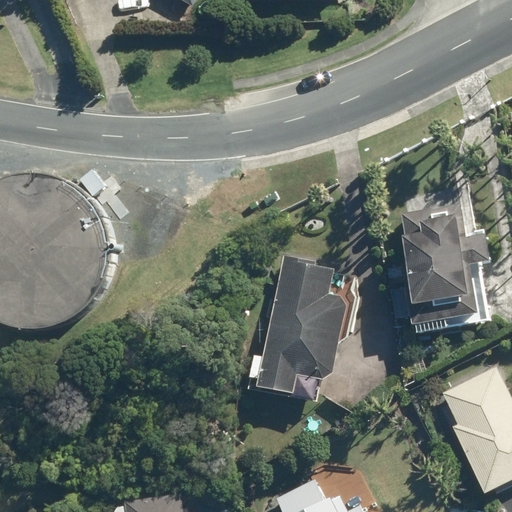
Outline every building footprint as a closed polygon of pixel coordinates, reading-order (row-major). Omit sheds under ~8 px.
[(0,329),(17,339),(44,345),(72,343),(97,332),(118,313),(132,290),(138,263),(136,235),(125,210),(106,189),(82,175),(55,169),(28,171),(2,182),(0,184),(0,329)] [(409,215),(416,262),(412,263),(423,323),(494,312),(482,238),(471,240),(466,206),(409,215)] [(265,386),(302,394),(305,375),(332,379),(342,373),(354,307),(345,295),(334,293),(339,269),(288,259),(265,386)] [(396,291),(399,318),(412,316),(408,289),(396,291)] [(466,429),(463,431),(494,493),(511,484),(511,386),(502,367),(448,394),(466,429)] [(190,511),(187,494),(132,501),(132,511),(190,511)] [(346,511),(339,498),(311,511),(346,511)]
